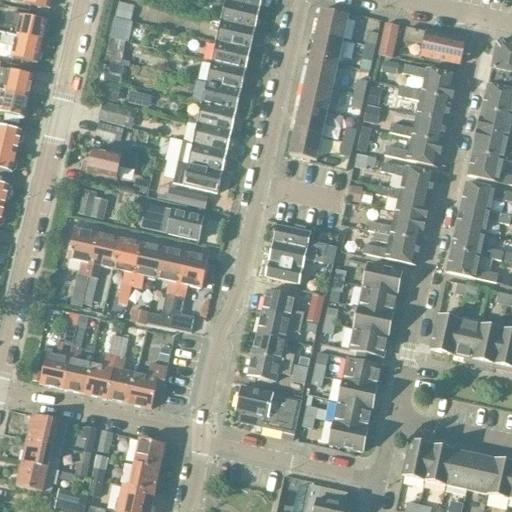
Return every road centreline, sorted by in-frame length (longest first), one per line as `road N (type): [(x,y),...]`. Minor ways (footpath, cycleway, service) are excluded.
road 1 (residential): [(300,0),(233,301),(218,330),(199,441)]
road 2 (residential): [(393,418),(441,199),(453,176),(482,18)]
road 3 (residential): [(0,369),(84,0)]
road 4 (residential): [(199,441),(0,393)]
road 5 (residential): [(379,484),(199,441)]
road 6 (residential): [(511,444),(393,418)]
